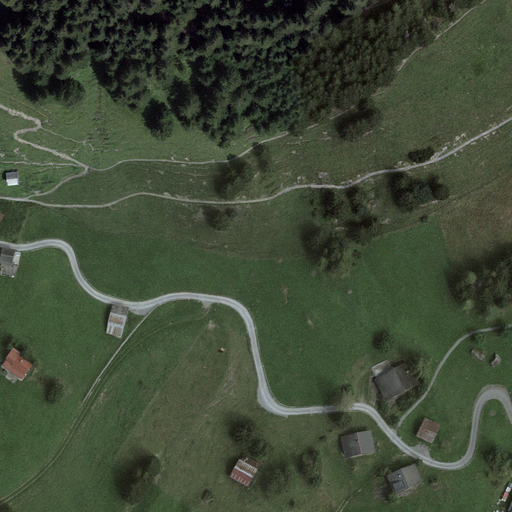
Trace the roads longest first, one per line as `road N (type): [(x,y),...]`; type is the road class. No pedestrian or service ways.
road 1 (track): [(0,502),(52,462),(98,381),(128,348),(147,332),(203,313),(209,297)]
road 2 (track): [(391,436),(459,341),(510,327)]
